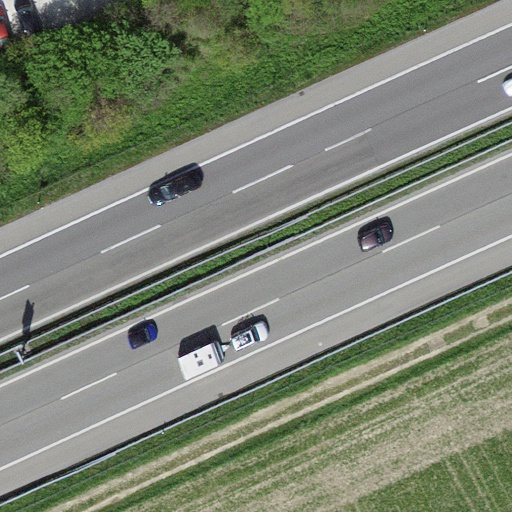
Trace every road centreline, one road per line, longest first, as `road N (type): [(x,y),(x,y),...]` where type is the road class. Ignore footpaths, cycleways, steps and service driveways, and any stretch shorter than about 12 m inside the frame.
road 1 (motorway): [(511,66),(0,298)]
road 2 (motorway): [(0,426),(511,194)]
road 3 (track): [(69,511),(511,309)]
